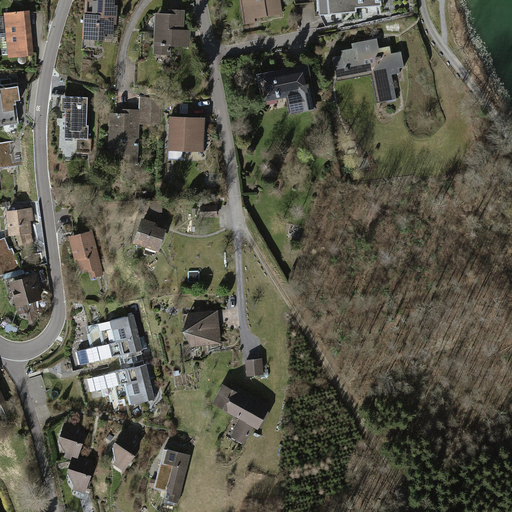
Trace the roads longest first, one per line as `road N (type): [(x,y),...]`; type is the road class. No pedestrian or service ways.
road 1 (residential): [(4,347),(18,352),(50,335),(61,299),(41,156),(45,76),(65,0)]
road 2 (residential): [(200,0),(236,220),(247,355)]
road 3 (track): [(416,511),(236,220)]
road 4 (residential): [(4,347),(34,421),(55,511)]
